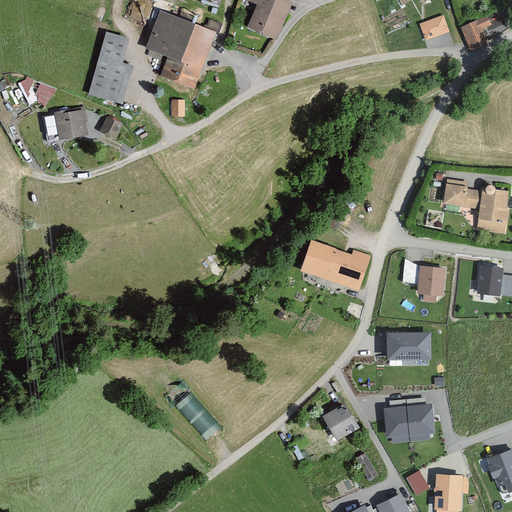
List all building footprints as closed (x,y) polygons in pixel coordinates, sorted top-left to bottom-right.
[(291,5),(279,0),(247,0),(246,2),(256,6),(247,28),(275,40),(291,5)] [(194,87),(215,33),(160,11),(145,49),(168,57),(161,74),(194,87)] [(448,33),(442,17),(420,26),(426,42),(448,33)] [(491,27),(486,17),(460,29),(470,52),(486,45),(480,31),(491,27)] [(129,40),(106,33),(88,94),(122,104),(133,67),(122,63),(129,40)] [(19,86),(32,92),(31,95),(48,102),(56,85),(26,72),(19,86)] [(185,113),(185,100),(171,100),(170,113),(185,113)] [(81,107),(54,113),(59,140),(87,135),(81,107)] [(120,125),(107,117),(98,131),(112,139),(120,125)] [(507,191),(495,189),(495,187),(494,186),(492,185),(489,185),(487,186),(486,188),(482,187),(482,191),(467,189),(468,187),(465,187),(466,182),(447,179),(443,204),(479,209),(476,230),(505,234),(508,210),(505,209),(507,191)] [(343,219),(354,204),(345,198),(334,212),(343,219)] [(311,241),(302,270),(357,288),(368,255),(352,250),(351,254),(311,241)] [(416,265),(404,259),(401,283),(414,284),(416,265)] [(505,269),(479,266),(476,292),(511,296),(511,275),(504,275),(505,269)] [(444,269),(420,267),(418,293),(423,294),(423,300),(435,301),(436,295),(442,295),(444,269)] [(432,333),(388,331),(387,365),(431,366),(432,333)] [(163,395),(208,436),(222,422),(177,380),(163,395)] [(359,428),(342,404),(323,416),(339,441),(359,428)] [(431,405),(382,408),(384,441),(433,438),(431,405)] [(511,446),(489,456),(503,493),(511,489),(511,446)] [(366,479),(379,473),(367,449),(354,455),(366,479)] [(420,469),(406,476),(416,494),(430,487),(420,469)] [(464,471),(435,470),(433,511),(461,511),(462,492),(467,492),(467,477),(463,476),(464,471)] [(412,511),(403,493),(377,506),(380,511),(412,511)] [(371,511),(367,503),(349,511),(371,511)]
